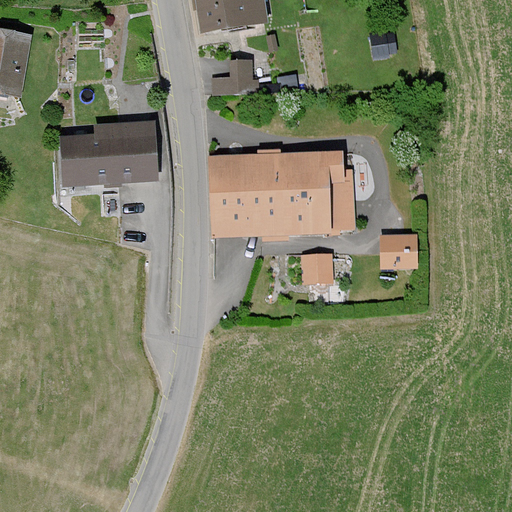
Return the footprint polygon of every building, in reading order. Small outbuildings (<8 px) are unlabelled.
[(265,23),(261,0),(197,0),(203,33),(265,23)] [(0,96),(21,100),(31,35),(0,30),(0,96)] [(388,35),(365,39),(369,61),(392,57),(388,35)] [(250,94),(248,61),(230,62),(231,75),(211,76),(212,97),(250,94)] [(156,177),(152,120),(94,123),(94,131),(61,133),(64,183),(156,177)] [(343,169),(342,151),(210,157),(213,238),(357,232),(354,168),(343,169)] [(418,234),(383,234),(383,267),(418,267),(418,234)] [(329,285),(328,254),(304,255),(305,285),(329,285)]
